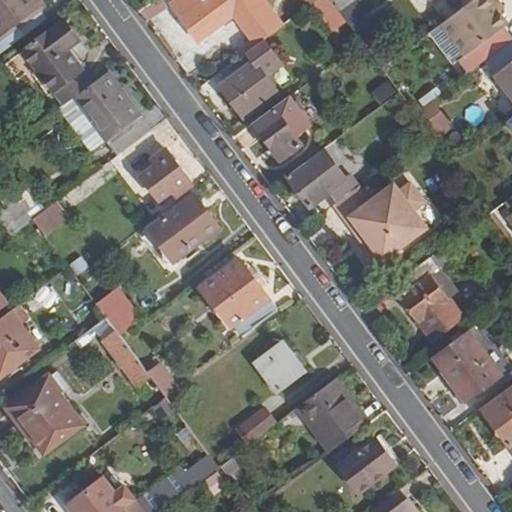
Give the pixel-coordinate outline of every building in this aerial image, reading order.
[(0,0),(0,52),(1,54),(43,22),(27,0),(0,0)] [(165,9),(160,0),(158,0),(140,10),(146,20),(147,19),(165,9)] [(178,0),(169,7),(197,43),(233,15),(257,46),(263,41),(282,27),(262,0),(178,0)] [(333,32),(346,22),(340,13),(329,0),(318,0),(313,4),(333,32)] [(358,0),(329,0),(340,13),(358,0)] [(374,8),(368,0),(358,0),(340,13),(346,22),(350,27),(363,17),(374,8)] [(473,0),(442,24),(476,68),(484,62),(511,41),(502,29),(508,24),(494,6),(498,3),(495,0),(473,0)] [(363,17),(350,27),(363,44),(367,50),(381,40),(363,17)] [(27,73),(28,72),(57,110),(58,110),(92,85),(67,51),(79,43),(63,23),(6,65),(17,80),(27,73)] [(233,48),(232,49),(239,59),(252,49),(245,39),(233,48)] [(511,40),(484,62),(494,75),(492,76),(511,102),(511,40)] [(265,77),(281,66),(263,41),(257,46),(252,49),(239,59),(237,60),(244,70),(243,71),(220,87),(244,119),(277,94),(265,77)] [(363,44),(358,47),(365,56),(369,53),(367,50),(363,44)] [(90,153),(105,142),(116,157),(151,131),(108,73),(92,85),(58,110),(90,153)] [(379,102),(394,93),(387,81),(371,90),(379,102)] [(294,135),(309,124),(289,97),(253,124),(281,160),(283,159),(301,145),(294,135)] [(430,102),(419,113),(439,135),(451,124),(430,102)] [(347,176),(325,148),(287,177),(311,208),(330,193),(337,203),(358,187),(361,186),(351,173),(347,176)] [(153,164),(156,169),(143,179),(158,199),(172,189),(176,195),(192,184),(167,151),(152,163),(153,164)] [(32,220),(46,209),(25,181),(11,192),(25,211),(32,220)] [(357,251),(371,271),(428,231),(414,212),(425,204),(411,185),(400,193),(395,185),(370,204),(358,187),(337,203),(334,205),(356,236),(360,233),(368,244),(357,251)] [(10,190),(0,197),(0,222),(4,227),(25,211),(11,192),(10,190)] [(218,228),(195,196),(148,231),(173,263),(218,228)] [(46,209),(32,220),(33,221),(44,237),(67,220),(54,203),(46,209)] [(25,211),(4,227),(11,237),(33,221),(32,220),(25,211)] [(452,260),(454,259),(445,248),(394,287),(433,338),(460,318),(447,301),(457,294),(439,270),(452,260)] [(275,309),(238,260),(201,288),(230,326),(232,325),(241,335),(274,310),(275,309)] [(116,289),(95,305),(105,319),(114,330),(118,336),(139,320),(116,289)] [(10,312),(0,319),(0,370),(2,374),(36,349),(37,348),(10,312)] [(105,319),(92,328),(101,340),(114,330),(105,319)] [(135,385),(137,388),(149,378),(146,373),(118,336),(114,330),(101,340),(135,385)] [(466,401),(499,377),(501,376),(468,331),(433,357),(466,401)] [(293,354),(284,342),(254,364),(255,365),(275,393),(302,373),(289,356),(293,354)] [(146,373),(149,378),(165,399),(180,388),(160,363),(146,373)] [(58,371),(48,378),(60,394),(70,387),(58,371)] [(60,394),(48,378),(8,408),(43,455),(81,426),(83,425),(60,394)] [(335,380),(331,382),(354,413),(358,410),(335,380)] [(331,382),(295,410),(328,452),(368,423),(358,410),(354,413),(331,382)] [(511,382),(479,407),(510,447),(511,445),(511,382)] [(277,423),(265,407),(242,424),(236,428),(249,445),(277,423)] [(394,466),(375,439),(339,466),(358,493),(393,466),(394,466)] [(99,481),(67,505),(72,511),(160,511),(217,469),(208,457),(192,470),(188,463),(138,500),(127,485),(118,492),(106,476),(99,481)] [(229,485),(230,486),(246,474),(232,457),(217,469),(218,470),(229,485)] [(218,470),(204,480),(215,495),(229,485),(218,470)] [(390,511),(418,511),(409,498),(390,511)]
